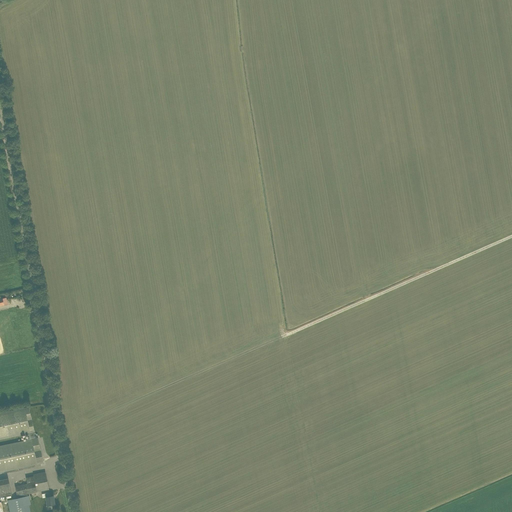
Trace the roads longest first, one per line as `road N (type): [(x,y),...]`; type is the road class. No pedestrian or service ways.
road 1 (unclassified): [(69,511),(0,121)]
road 2 (track): [(260,195),(285,336),(511,236)]
